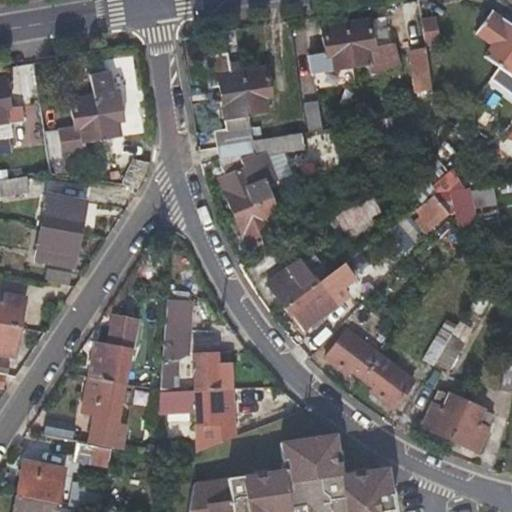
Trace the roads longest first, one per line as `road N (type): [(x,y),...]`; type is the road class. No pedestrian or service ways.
road 1 (residential): [(511,506),(402,455),(334,410),(276,356),(235,299),(177,180)]
road 2 (residential): [(177,180),(0,435)]
road 3 (residential): [(155,6),(177,180)]
road 4 (residential): [(0,29),(155,6)]
